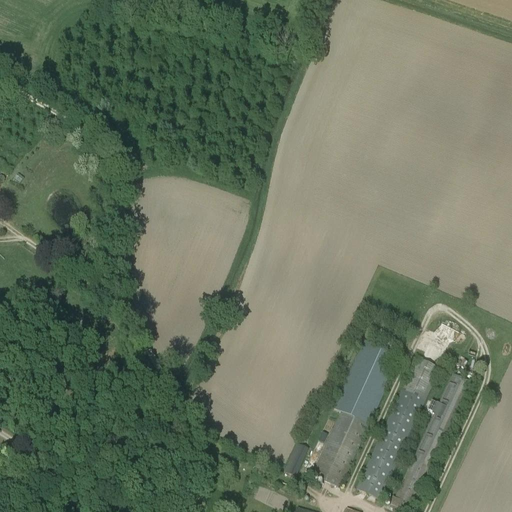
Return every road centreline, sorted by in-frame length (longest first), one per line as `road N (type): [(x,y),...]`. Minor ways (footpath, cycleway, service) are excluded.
road 1 (track): [(184,511),(192,451),(173,399),(125,316),(111,169),(74,124),(0,84)]
road 2 (track): [(0,430),(137,511)]
